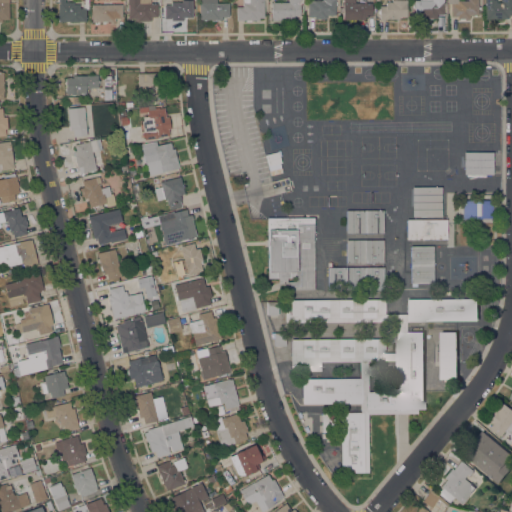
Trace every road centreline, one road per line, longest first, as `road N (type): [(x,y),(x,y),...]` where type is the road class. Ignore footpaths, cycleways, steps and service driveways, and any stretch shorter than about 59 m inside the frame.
road 1 (residential): [(148,511),(111,417),(43,164),(33,0)]
road 2 (residential): [(511,48),(0,50)]
road 3 (residential): [(341,511),(290,446),(263,371),(197,110),(196,52)]
road 4 (residential): [(378,511),(501,358),(511,321)]
